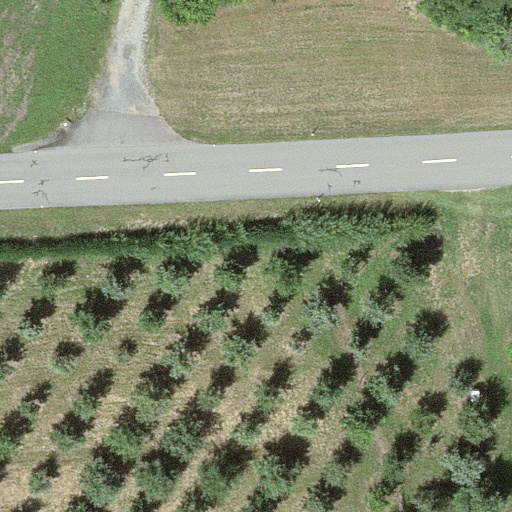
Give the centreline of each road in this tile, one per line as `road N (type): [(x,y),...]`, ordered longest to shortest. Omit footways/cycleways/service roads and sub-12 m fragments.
road 1 (tertiary): [(511,153),(0,182)]
road 2 (track): [(114,0),(106,135)]
